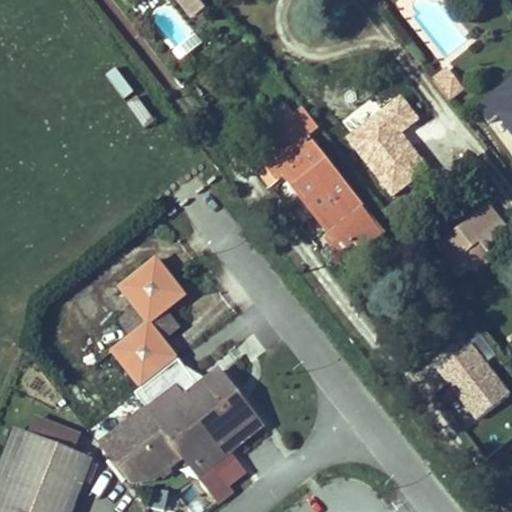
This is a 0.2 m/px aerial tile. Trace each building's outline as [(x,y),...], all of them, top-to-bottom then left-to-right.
[(207,9),(199,0),(180,0),(195,18),(207,9)] [(154,15),(176,40),(188,29),(167,4),(154,15)] [(108,75),(124,97),(134,90),(118,68),(108,75)] [(462,91),(447,71),(435,81),(450,100),(462,91)] [(511,76),(476,104),(491,123),(499,117),(511,134),(511,76)] [(145,127),(156,119),(139,95),(128,104),(145,127)] [(260,138),(252,144),(280,181),(286,177),(335,238),(329,243),(339,256),(355,244),(361,251),(383,234),(307,139),(321,129),(305,108),(294,117),(285,105),(254,130),(260,138)] [(280,181),(263,176),(272,188),(280,181)] [(491,247),(509,232),(489,207),(436,249),(456,274),(467,265),(468,255),(480,245),(491,247)] [(488,268),(491,247),(480,245),(468,255),(467,265),(488,268)] [(179,360),(163,340),(175,331),(176,322),(168,312),(186,297),(157,260),(120,289),(136,309),(124,319),(124,325),(133,337),(113,353),(142,390),(179,360)] [(432,366),(480,421),(511,392),(511,389),(466,337),(432,366)] [(136,394),(147,409),(101,445),(131,484),(155,480),(184,457),(193,469),(205,460),(218,450),(225,444),(231,452),(234,449),(236,452),(264,431),(256,421),(257,420),(220,372),(201,387),(179,360),(142,390),(136,394)] [(77,447),(33,430),(27,447),(70,464),(77,447)] [(0,511),(72,511),(89,471),(70,464),(27,447),(25,446),(6,494),(0,492),(0,511)] [(222,493),(228,488),(240,479),(218,450),(205,460),(193,469),(205,484),(211,479),(222,493)]
